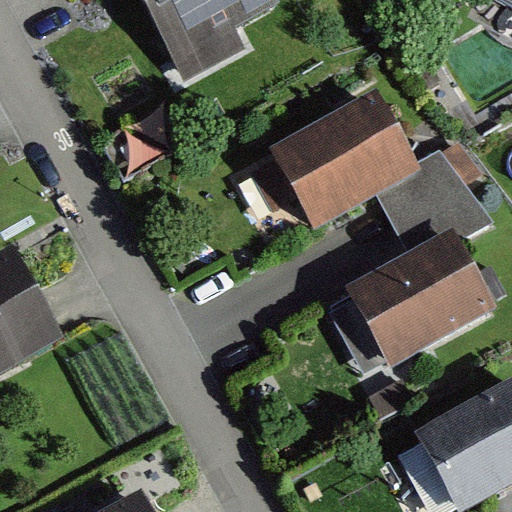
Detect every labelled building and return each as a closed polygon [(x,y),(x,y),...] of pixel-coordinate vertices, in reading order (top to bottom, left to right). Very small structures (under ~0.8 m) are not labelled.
[(141,0),(193,92),(255,57),(241,31),(288,4),(285,0),(141,0)] [(427,178),(386,99),(279,155),(286,161),(258,175),(278,213),(308,197),(326,231),(427,178)] [(465,238),(358,297),(403,377),(510,317),(465,238)] [(0,382),(73,344),(19,240),(0,250),(0,382)] [(511,388),(423,437),(464,511),(480,511),(511,494),(511,388)] [(154,511),(147,498),(120,511),(154,511)]
